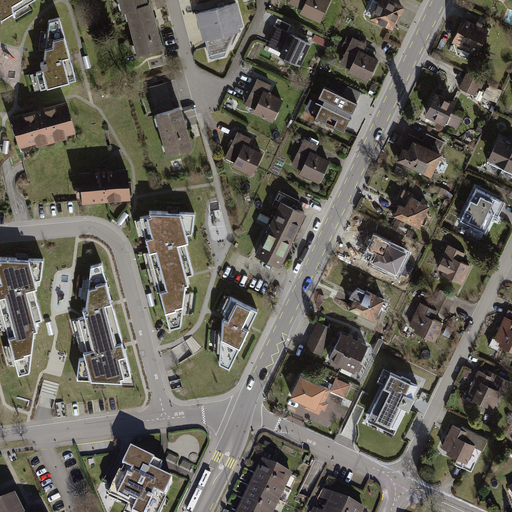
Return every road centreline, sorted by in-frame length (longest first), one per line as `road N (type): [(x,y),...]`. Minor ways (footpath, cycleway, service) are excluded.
road 1 (secondary): [(243,415),(439,0)]
road 2 (residential): [(164,420),(115,240),(83,227),(0,234)]
road 3 (residential): [(511,256),(404,481)]
road 4 (residential): [(404,481),(243,415)]
road 5 (residential): [(164,420),(0,442)]
